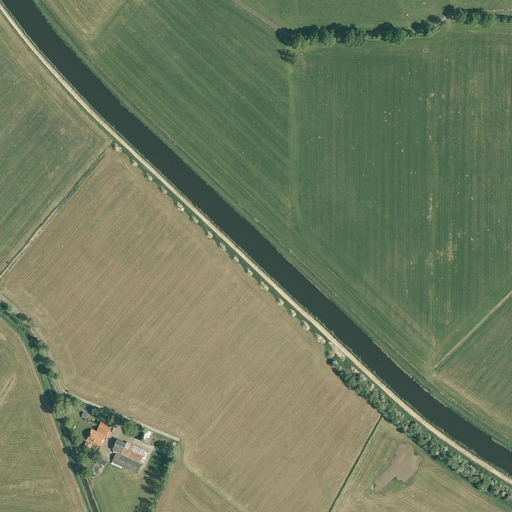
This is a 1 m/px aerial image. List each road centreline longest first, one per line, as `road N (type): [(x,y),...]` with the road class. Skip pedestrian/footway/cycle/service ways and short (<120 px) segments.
road 1 (track): [(511,443),(338,302),(118,92),(38,0)]
road 2 (unclassified): [(511,19),(461,14),(435,28),(304,41),(233,0)]
road 3 (unclassified): [(0,295),(34,329),(62,392),(177,439)]
